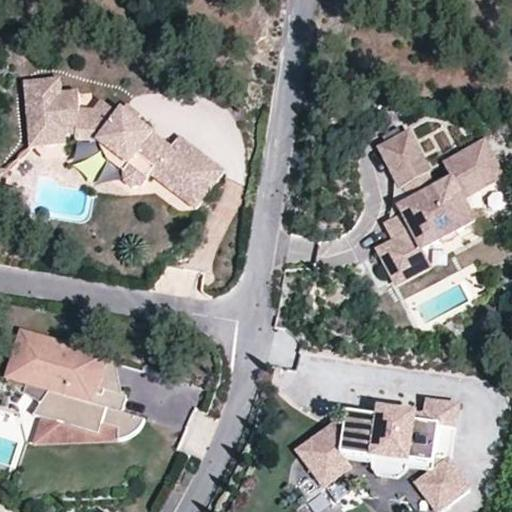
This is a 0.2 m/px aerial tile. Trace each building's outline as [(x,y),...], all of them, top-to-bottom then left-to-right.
[(207,199),(228,171),(181,136),(172,148),(123,111),(120,115),(102,102),(93,110),(79,107),(77,93),(59,95),(57,81),(30,85),(33,104),(25,105),(28,126),(41,125),(44,148),(68,145),(66,136),(77,138),(77,141),(99,144),(130,167),(125,174),(126,184),(133,190),(143,188),(152,177),(162,164),(207,199)] [(23,86),(25,105),(33,104),(30,85),(23,86)] [(41,125),(28,126),(32,150),(44,148),(41,125)] [(462,201),(502,180),(486,148),(444,169),(452,184),(432,195),(424,181),(430,178),(409,137),(382,151),(403,190),(408,187),(417,203),(412,206),(403,210),(406,217),(389,226),(397,242),(380,252),(389,269),(423,252),(424,254),(475,226),(462,201)] [(130,167),(99,144),(108,162),(125,174),(130,167)] [(162,164),(152,177),(197,211),(207,199),(162,164)] [(0,204),(4,205),(9,173),(0,171),(0,204)] [(408,187),(403,190),(412,206),(417,203),(408,187)] [(423,252),(389,269),(398,286),(431,268),(424,254),(423,252)] [(117,363),(26,335),(15,372),(31,377),(28,387),(26,395),(43,405),(36,417),(47,420),(102,437),(105,427),(121,432),(120,443),(126,443),(134,439),(138,436),(148,422),(124,415),(116,413),(119,403),(115,402),(118,393),(109,390),(117,363)] [(125,398),(117,363),(109,390),(118,393),(115,402),(119,403),(116,413),(124,415),(129,400),(125,398)] [(31,377),(15,372),(12,382),(28,387),(31,377)] [(444,511),(472,492),(452,466),(460,409),(431,405),(429,421),(427,427),(382,420),(350,416),(348,430),(338,429),(310,450),(325,470),(344,456),(345,458),(376,463),(375,467),(382,476),(401,479),(410,472),(436,477),(421,488),(438,511),(444,511)] [(383,414),(382,420),(427,427),(429,421),(383,414)] [(102,437),(47,420),(38,446),(120,443),(121,432),(105,427),(102,437)] [(310,450),(302,456),(327,489),(354,470),(345,458),(344,456),(325,470),(310,450)]
